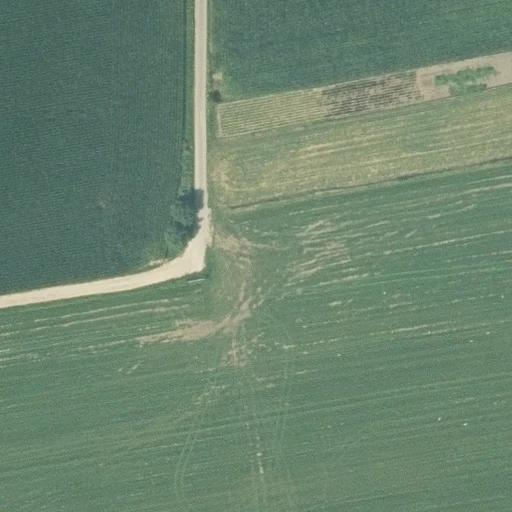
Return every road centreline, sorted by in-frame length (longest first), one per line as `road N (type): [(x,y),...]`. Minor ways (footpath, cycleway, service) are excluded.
road 1 (unclassified): [(198,261),(199,0)]
road 2 (track): [(0,304),(168,274),(198,261)]
